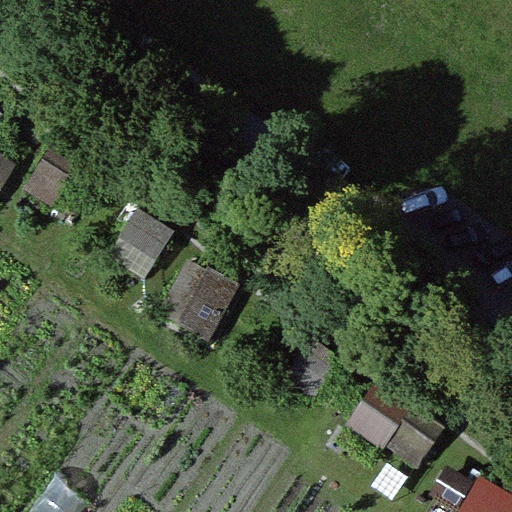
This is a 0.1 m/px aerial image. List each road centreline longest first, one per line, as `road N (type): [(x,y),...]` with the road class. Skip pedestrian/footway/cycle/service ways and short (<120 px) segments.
road 1 (track): [(511,470),(0,92)]
road 2 (track): [(62,0),(511,318)]
